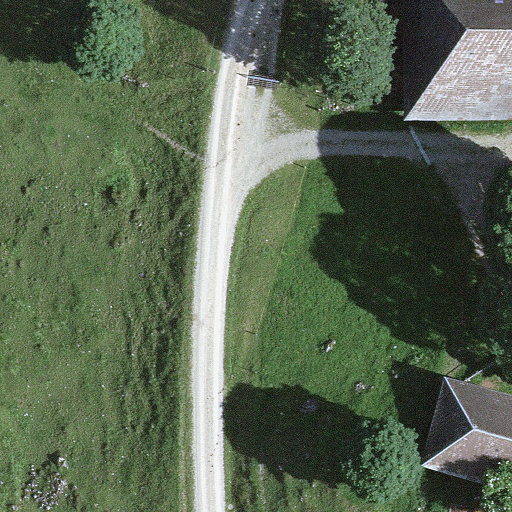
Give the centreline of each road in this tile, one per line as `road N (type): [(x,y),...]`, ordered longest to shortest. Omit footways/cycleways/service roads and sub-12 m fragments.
road 1 (track): [(250,0),(220,120),(205,263),(210,511)]
road 2 (track): [(216,158),(365,148),(456,173)]
